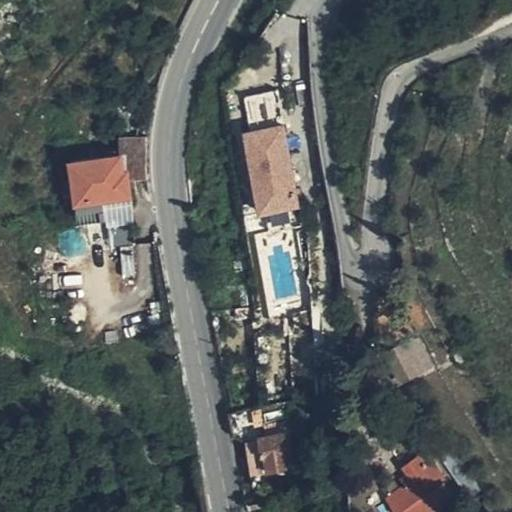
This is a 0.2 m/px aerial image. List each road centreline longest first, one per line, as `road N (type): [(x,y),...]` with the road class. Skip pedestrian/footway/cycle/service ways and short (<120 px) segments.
road 1 (residential): [(511,29),(402,73),(373,196),(375,253),(358,268),(324,95),(319,44),(326,0)]
road 2 (tertiary): [(234,511),(171,180),(174,107),(219,0)]
